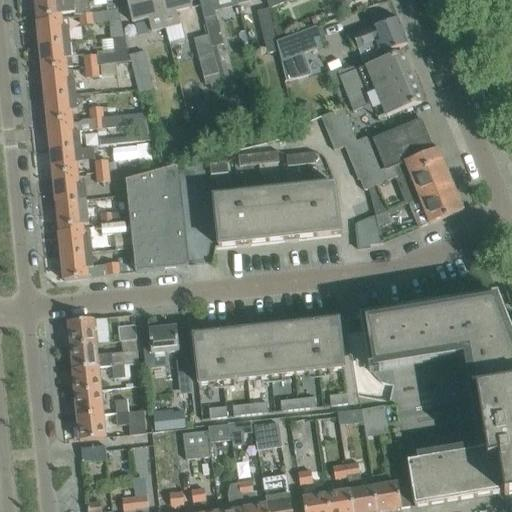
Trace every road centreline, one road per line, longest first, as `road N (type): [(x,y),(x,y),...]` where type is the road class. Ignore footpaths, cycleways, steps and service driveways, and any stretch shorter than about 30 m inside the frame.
road 1 (residential): [(27,310),(394,270),(483,233),(500,216),(500,201),(419,0)]
road 2 (residential): [(27,310),(0,39)]
road 3 (residential): [(48,511),(27,310)]
